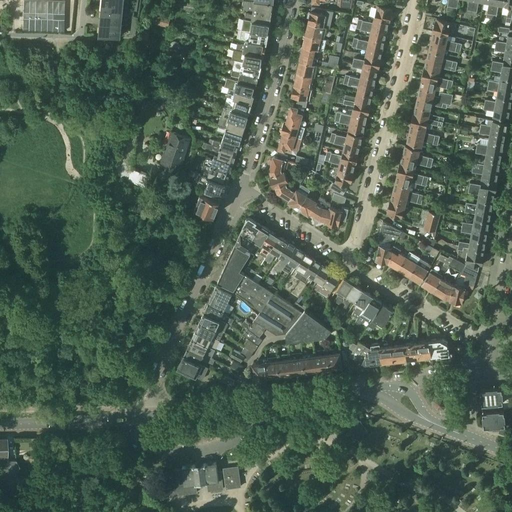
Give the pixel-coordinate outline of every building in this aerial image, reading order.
[(124,6),(128,7),(128,0),(102,0),(99,34),(121,36),(124,6)] [(272,12),(273,3),(252,0),(243,0),(242,8),(253,10),(272,12)] [(484,0),(474,0),(472,15),(477,16),(480,0),(484,1),(484,0)] [(486,17),(491,18),(494,0),(484,0),(484,1),(489,2),(486,17)] [(499,4),(504,5),(505,0),(494,0),(491,18),(496,19),(499,4)] [(503,13),(507,14),(506,21),(511,22),(511,18),(511,0),(505,0),(504,5),(503,13)] [(378,4),(375,15),(389,18),(391,19),(393,11),(391,10),(392,7),(378,4)] [(327,26),(330,27),(334,11),(328,9),(312,6),(310,12),(308,11),(307,17),(309,17),(308,22),(324,26),(327,26)] [(245,18),(270,22),(272,12),(253,10),(252,13),(246,12),(245,18)] [(157,15),(155,22),(165,26),(168,19),(157,15)] [(358,18),(357,23),(387,30),(389,21),(390,21),(391,19),(389,18),(375,15),(373,22),(358,18)] [(243,27),(268,33),(270,22),(245,18),(243,27)] [(435,21),(433,29),(435,30),(449,33),(452,22),(437,18),(436,21),(435,21)] [(327,26),(324,26),(308,22),(305,34),(324,38),(327,26)] [(387,30),(357,23),(356,28),(371,31),(370,36),(385,39),(387,30)] [(509,31),(508,36),(511,37),(511,26),(500,24),(499,29),(509,31)] [(476,27),(470,26),(469,29),(466,28),(464,35),(472,37),(474,31),(475,31),(476,27)] [(267,43),(268,33),(243,27),(242,27),(240,38),(245,39),(266,43),(267,43)] [(449,33),(435,30),(433,29),(433,32),(434,32),(432,40),(461,47),(462,43),(447,39),(449,33)] [(324,38),(305,34),(303,46),(316,49),(324,51),(326,39),(324,38)] [(354,37),(353,41),(383,48),(385,39),(370,36),(369,40),(354,37)] [(497,39),(496,44),(511,47),(511,37),(508,36),(507,41),(497,39)] [(238,42),(236,49),(264,54),(266,43),(245,39),(244,44),(238,42)] [(430,50),(444,53),(445,49),(460,52),(461,47),(432,40),(430,50)] [(337,41),(335,50),(341,51),(343,42),(337,41)] [(367,50),(366,54),(381,58),(381,57),(383,48),(353,41),(352,46),(367,50)] [(506,51),(505,56),(511,57),(511,47),(496,44),(495,49),(506,51)] [(316,49),(303,46),(299,60),(313,63),(316,64),(317,64),(318,59),(314,58),(316,49)] [(261,65),(264,54),(236,49),(234,48),(232,58),(235,59),(261,65)] [(430,50),(427,59),(457,66),(458,61),(443,58),(444,53),(430,50)] [(322,65),(337,69),(337,67),(340,56),(331,54),(329,62),(323,60),(322,65)] [(354,56),(353,61),(379,67),(380,68),(382,58),(382,57),(381,57),(381,58),(366,54),(365,59),(354,56)] [(193,64),(195,58),(185,55),(183,61),(193,64)] [(511,67),(511,57),(505,56),(504,61),(493,59),(492,64),(511,67)] [(233,69),(236,70),(259,75),(261,65),(235,59),(233,69)] [(425,63),(424,68),(440,72),(441,67),(456,70),(457,66),(427,59),(426,64),(425,63)] [(299,60),(297,72),(313,76),(316,64),(313,63),(299,60)] [(379,67),(353,61),(352,66),(363,68),(362,73),(377,76),(379,67)] [(502,71),(501,76),(511,77),(511,67),(492,64),(491,69),(502,71)] [(439,76),(440,72),(424,68),(422,78),(423,78),(423,77),(453,84),(454,80),(439,76)] [(232,75),(239,77),(238,80),(256,85),(259,75),(236,70),(233,69),(232,75)] [(310,88),(313,76),(297,72),(294,84),(310,88)] [(346,74),(345,79),(375,85),(377,76),(362,73),(361,77),(346,74)] [(490,79),(489,84),(511,87),(511,77),(501,76),(500,81),(490,79)] [(254,94),(256,85),(238,80),(227,77),(225,86),(254,94)] [(456,85),(453,84),(423,77),(423,78),(421,87),(436,90),(437,85),(455,90),(456,85)] [(327,79),(324,91),(331,92),(334,81),(327,79)] [(359,87),(358,91),(372,95),(375,85),(345,79),(344,83),(359,87)] [(469,80),(467,89),(473,90),(475,81),(469,80)] [(310,88),(294,84),(291,96),(298,97),(296,104),(306,106),(310,88)] [(498,91),(497,95),(511,98),(511,87),(489,84),(488,89),(498,91)] [(227,96),(252,103),(252,102),(254,94),(225,86),(223,85),(221,91),(228,93),(227,96)] [(421,87),(419,96),(444,102),(448,103),(452,104),(454,95),(441,91),(440,96),(434,95),(436,90),(421,87)] [(358,91),(357,96),(342,93),(341,97),(370,104),(371,103),(372,95),(358,91)] [(486,98),(485,103),(511,108),(511,99),(511,98),(497,95),(497,100),(486,98)] [(224,105),(249,114),(251,105),(252,103),(227,96),(224,105)] [(448,103),(444,102),(419,96),(416,105),(431,109),(432,104),(447,107),(448,103)] [(368,113),(368,114),(369,114),(372,103),(371,103),(370,104),(341,97),(340,102),(354,105),(353,110),(368,113)] [(509,118),(511,108),(485,103),(484,108),(495,110),(494,116),(509,118)] [(229,118),(229,117),(246,123),(249,114),(224,105),(223,110),(225,111),(223,116),(229,118)] [(285,120),(285,121),(286,121),(300,125),(305,109),(291,105),(287,120),(285,120)] [(430,113),(431,109),(416,105),(414,114),(440,120),(444,121),(445,117),(430,113)] [(338,111),(337,116),(366,123),(368,114),(368,113),(353,110),(352,114),(338,111)] [(412,124),(427,127),(428,123),(443,126),(444,121),(440,120),(414,114),(413,114),(411,124),(412,124)] [(220,120),(218,125),(243,133),(246,123),(229,117),(229,118),(223,116),(221,116),(220,120)] [(366,123),(337,116),(335,120),(350,124),(349,128),(364,132),(366,123)] [(482,122),(481,127),(506,132),(508,122),(493,119),(492,124),(482,122)] [(286,121),(285,121),(281,132),(283,133),(297,137),(300,125),(286,121)] [(426,132),(427,127),(412,124),(410,133),(439,140),(440,135),(426,132)] [(223,137),(240,143),(243,133),(218,125),(217,130),(222,132),(225,131),(223,137)] [(490,134),(489,139),(504,142),(506,132),(481,127),(480,132),(490,134)] [(149,188),(154,176),(132,166),(136,131),(124,128),(117,174),(149,188)] [(171,131),(161,162),(180,169),(190,137),(171,131)] [(322,132),(316,131),(313,142),(319,143),(322,132)] [(349,131),(347,136),(332,132),(331,136),(361,144),(363,135),(349,131)] [(283,133),(281,132),(281,133),(283,133),(278,149),(286,151),(291,153),(292,149),(298,150),(301,138),(297,137),(283,133)] [(438,145),(439,140),(410,133),(408,143),(422,146),(424,141),(438,145)] [(331,136),(330,141),(345,145),(344,149),(359,153),(361,144),(331,136)] [(209,143),(236,153),(240,143),(223,137),(221,142),(220,141),(214,139),(211,138),(209,143)] [(477,147),(503,151),(504,142),(489,139),(488,144),(478,142),(477,147)] [(217,156),(233,162),(236,153),(209,143),(205,141),(203,146),(211,148),(216,150),(219,150),(217,156)] [(419,154),(420,149),(406,145),(403,155),(433,162),(434,158),(419,154)] [(487,154),(486,159),(501,161),(503,151),(477,147),(476,152),(487,154)] [(344,149),(342,154),(327,150),(326,155),(356,162),(357,163),(359,153),(344,149)] [(203,162),(230,172),(233,162),(217,156),(214,155),(213,159),(207,157),(205,160),(203,160),(203,162)] [(314,166),(316,160),(297,155),(296,161),(314,166)] [(338,170),(353,174),(354,174),(355,172),(354,172),(356,164),(357,164),(357,163),(356,162),(326,155),(325,159),(340,163),(338,170)] [(432,167),(433,162),(403,155),(401,163),(401,164),(415,168),(417,163),(432,167)] [(269,170),(271,176),(285,171),(286,170),(289,161),(274,156),(269,158),(268,162),(271,166),(269,170)] [(474,162),(473,167),(499,172),(501,161),(486,159),(485,164),(474,162)] [(227,182),(230,172),(203,162),(202,164),(204,165),(203,168),(209,171),(208,175),(227,182)] [(397,173),(398,173),(428,181),(429,176),(425,175),(414,172),(415,168),(401,164),(401,163),(400,163),(397,173)] [(483,175),(482,179),(497,182),(497,181),(499,172),(473,167),(472,173),(483,175)] [(353,174),(338,170),(336,181),(338,181),(337,183),(350,186),(351,182),(352,182),(354,174),(353,174)] [(274,188),(276,188),(288,183),(290,182),(285,171),(271,176),(270,177),(274,188)] [(199,173),(196,180),(204,183),(205,180),(208,181),(205,188),(222,195),(226,183),(199,173)] [(426,186),(428,181),(398,173),(395,182),(411,186),(412,182),(422,185),(426,186)] [(495,191),(495,192),(496,192),(498,181),(497,181),(497,182),(482,179),(481,183),(470,181),(470,186),(495,191)] [(343,194),(346,189),(333,181),(329,187),(335,190),(343,194)] [(411,186),(395,182),(393,191),(423,199),(424,195),(409,191),(411,186)] [(288,202),(290,200),(296,191),(289,186),(288,183),(276,188),(278,193),(283,196),(282,197),(282,199),(288,202)] [(298,208),(299,209),(300,207),(307,195),(311,190),(302,184),(298,189),(297,189),(296,191),(290,200),(288,202),(294,206),(293,209),(296,211),(298,208)] [(479,193),(478,198),(494,201),(495,192),(495,191),(470,186),(469,191),(479,193)] [(218,206),(220,199),(201,191),(198,198),(195,207),(214,215),(218,206)] [(422,204),(423,199),(393,191),(391,199),(390,199),(389,203),(390,203),(405,207),(407,200),(422,204)] [(335,193),(332,199),(344,203),(347,198),(335,193)] [(309,216),(311,213),(317,203),(318,202),(317,201),(307,195),(300,207),(299,209),(309,216)] [(318,202),(317,203),(311,213),(316,216),(314,219),(319,222),(320,219),(321,220),(326,221),(329,209),(330,207),(331,203),(325,202),(325,199),(321,196),(317,201),(318,202)] [(467,201),(466,206),(492,211),(494,201),(478,198),(478,203),(467,201)] [(405,207),(390,203),(389,203),(387,210),(389,210),(388,214),(400,218),(401,217),(402,217),(405,207)] [(476,213),(475,218),(490,220),(492,211),(466,206),(465,211),(476,213)] [(326,223),(339,226),(340,220),(346,221),(349,209),(343,207),(343,210),(330,207),(329,209),(326,221),(326,223)] [(418,226),(419,225),(435,229),(439,213),(423,209),(419,222),(413,221),(412,225),(418,226)] [(254,236),(262,225),(250,217),(247,218),(241,231),(248,236),(253,238),(254,236)] [(463,221),(462,226),(488,230),(490,220),(475,218),(474,223),(463,221)] [(386,221),(385,224),(382,223),(378,239),(381,240),(395,243),(399,236),(403,230),(386,221)] [(271,230),(262,225),(254,236),(253,238),(249,245),(255,248),(259,243),(261,244),(271,230)] [(472,232),(471,237),(486,240),(488,230),(462,226),(461,230),(472,232)] [(279,236),(271,230),(261,244),(264,246),(260,254),(266,257),(279,236)] [(235,243),(246,249),(249,245),(253,238),(248,236),(241,231),(235,243)] [(279,256),(288,241),(279,236),(266,257),(265,259),(270,262),(276,254),(279,256)] [(435,239),(434,240),(427,236),(424,242),(429,244),(433,247),(437,240),(435,239)] [(469,248),(469,250),(484,253),(486,240),(471,237),(470,242),(460,240),(458,248),(463,249),(464,247),(469,248)] [(281,272),(283,268),(297,247),(288,241),(279,256),(282,257),(275,268),(281,272)] [(218,282),(234,289),(248,300),(260,310),(254,319),(266,328),(276,334),(286,333),(287,340),(310,337),(326,336),(332,328),(305,308),(303,311),(293,305),(253,278),(248,275),(240,270),(250,252),(246,249),(235,243),(218,282)] [(392,247),(380,244),(376,259),(389,262),(392,249),(392,247)] [(389,262),(399,269),(407,255),(400,251),(401,249),(394,245),(393,247),(392,247),(392,249),(389,262)] [(297,247),(283,268),(289,272),(293,265),(296,267),(306,253),(297,247)] [(480,266),(480,265),(483,265),(485,254),(484,254),(484,253),(469,250),(469,251),(468,251),(465,264),(465,265),(477,271),(478,265),(480,266)] [(399,269),(409,275),(420,258),(421,257),(410,251),(409,252),(407,255),(399,269)] [(314,258),(306,253),(296,267),(299,269),(295,276),(301,280),(314,258)] [(448,268),(449,265),(454,258),(450,256),(449,258),(441,253),(438,258),(445,262),(443,265),(448,268)] [(314,258),(301,280),(306,283),(311,276),(314,278),(323,264),(314,258)] [(420,258),(409,275),(420,282),(431,265),(420,258)] [(455,258),(454,258),(449,265),(461,272),(465,265),(465,264),(455,258)] [(332,270),(323,264),(314,278),(317,280),(312,287),(318,291),(332,270)] [(477,271),(465,265),(461,272),(460,273),(466,275),(464,283),(466,284),(466,287),(473,289),(474,285),(478,271),(477,271)] [(442,275),(432,268),(422,283),(433,290),(441,277),(442,275)] [(332,270),(318,291),(327,297),(341,275),(332,270)] [(264,284),(269,287),(274,279),(269,276),(264,284)] [(340,305),(354,283),(345,277),(336,291),(339,294),(335,301),(340,305)] [(450,300),(453,287),(454,284),(441,277),(433,290),(444,298),(450,299),(450,300)] [(351,301),(354,303),(363,289),(354,283),(340,305),(346,308),(351,301)] [(453,287),(450,300),(463,303),(466,287),(454,284),(453,287)] [(208,303),(224,311),(232,292),(217,285),(208,303)] [(372,295),(363,289),(354,303),(357,305),(352,314),(358,318),(372,295)] [(370,321),(382,301),(372,295),(358,318),(356,322),(358,323),(363,322),(366,318),(370,321)] [(306,307),(296,301),(293,305),(303,311),(305,308),(306,307)] [(223,314),(224,311),(208,303),(204,312),(228,323),(231,324),(234,319),(223,314)] [(393,306),(390,304),(388,305),(387,305),(383,303),(369,326),(374,329),(379,322),(384,325),(394,309),(393,308),(393,306)] [(327,323),(332,315),(324,310),(319,318),(327,323)] [(228,323),(204,312),(200,321),(224,331),(224,332),(228,323)] [(248,327),(250,329),(259,337),(266,328),(254,319),(252,323),(246,318),(243,323),(248,327)] [(339,324),(330,318),(327,324),(336,329),(339,324)] [(200,321),(196,330),(219,340),(224,331),(200,321)] [(346,328),(339,324),(336,329),(342,333),(346,328)] [(260,337),(259,337),(250,329),(248,327),(242,334),(248,338),(255,343),(260,337)] [(217,345),(219,340),(196,330),(192,338),(215,349),(217,345)] [(449,356),(449,354),(450,354),(449,346),(448,346),(447,342),(448,340),(443,337),(443,338),(430,340),(432,356),(442,355),(443,355),(443,357),(449,356)] [(215,349),(192,338),(188,347),(211,358),(215,349)] [(255,343),(248,338),(243,344),(245,346),(251,350),(253,351),(258,345),(255,343)] [(357,344),(354,349),(349,355),(356,360),(357,358),(366,344),(359,340),(357,344)] [(432,356),(430,340),(417,341),(419,357),(419,359),(426,358),(426,357),(432,356)] [(407,359),(413,358),(413,360),(419,359),(419,357),(417,341),(405,343),(407,359)] [(371,364),(382,362),(380,346),(380,343),(371,344),(371,348),(366,344),(357,358),(365,364),(371,363),(371,364)] [(405,343),(392,345),(394,361),(395,362),(401,361),(401,360),(407,359),(405,343)] [(380,346),(382,362),(388,361),(389,363),(395,362),(394,361),(392,345),(380,346)] [(245,346),(240,353),(245,356),(249,358),(253,351),(251,350),(245,346)] [(188,347),(184,356),(201,364),(202,363),(200,363),(202,359),(213,364),(215,359),(211,358),(188,347)] [(240,353),(234,349),(231,355),(242,361),(245,356),(240,353)] [(330,369),(338,368),(343,367),(341,351),(328,353),(330,369)] [(330,369),(328,353),(315,355),(317,370),(330,369)] [(315,355),(303,356),(305,372),(317,370),(315,355)] [(201,364),(184,356),(178,368),(196,376),(201,364)] [(305,372),(303,356),(290,358),(292,373),(305,372)] [(290,358),(278,359),(280,375),(292,373),(290,358)] [(268,376),(280,375),(278,359),(266,361),(268,376)] [(241,371),(245,366),(233,361),(231,367),(241,371)] [(255,362),(252,366),(255,380),(268,378),(268,376),(266,361),(255,362)] [(232,385),(235,380),(227,376),(224,381),(232,385)] [(481,393),(476,394),(477,401),(482,401),(482,405),(511,401),(511,386),(480,390),(481,393)] [(437,397),(435,400),(435,406),(438,408),(444,408),(446,405),(445,399),(443,397),(437,397)] [(499,430),(499,433),(506,435),(511,436),(510,424),(505,425),(504,411),(483,412),(484,428),(492,427),(493,431),(499,430)] [(355,413),(346,419),(350,426),(349,427),(356,438),(368,431),(361,420),(360,420),(355,413)] [(7,451),(7,438),(0,438),(0,478),(16,478),(16,472),(16,471),(20,471),(24,465),(19,457),(16,459),(7,459),(7,455),(11,455),(11,451),(7,451)] [(204,464),(206,482),(208,491),(224,489),(222,469),(218,469),(217,462),(204,464)] [(198,492),(197,483),(195,465),(182,466),(182,468),(167,470),(171,496),(198,492)] [(239,466),(224,468),(227,489),(242,487),(239,466)]
